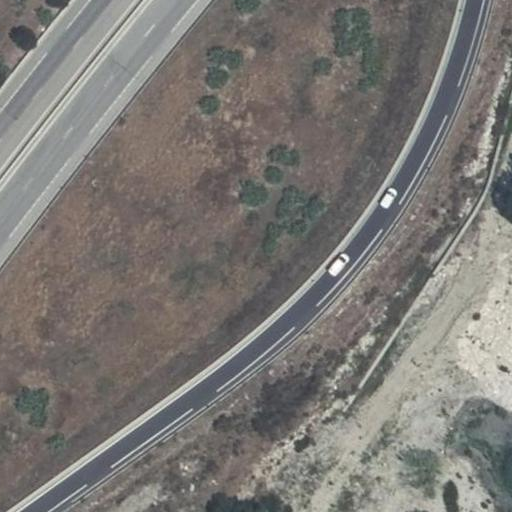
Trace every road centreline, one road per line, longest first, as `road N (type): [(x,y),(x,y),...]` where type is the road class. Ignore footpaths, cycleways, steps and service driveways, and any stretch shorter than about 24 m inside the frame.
road 1 (trunk): [(33,511),(200,393),(288,318),(365,235),(410,168),(450,84),(473,0)]
road 2 (trunk): [(0,225),(175,0)]
road 3 (trunk): [(110,0),(0,140)]
